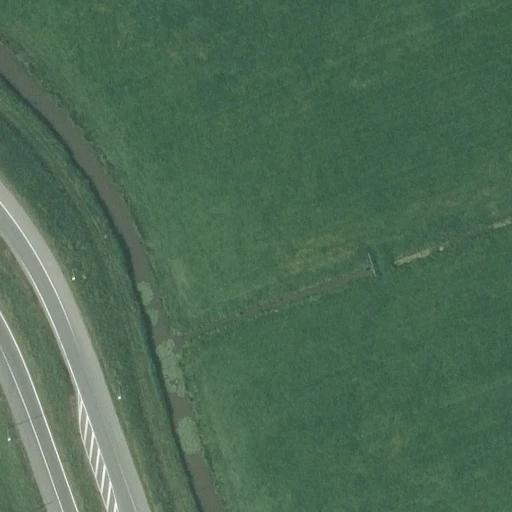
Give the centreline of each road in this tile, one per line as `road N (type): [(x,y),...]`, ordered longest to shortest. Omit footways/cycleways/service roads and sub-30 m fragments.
road 1 (motorway): [(125,511),(53,300),(0,217)]
road 2 (motorway): [(0,326),(71,511)]
